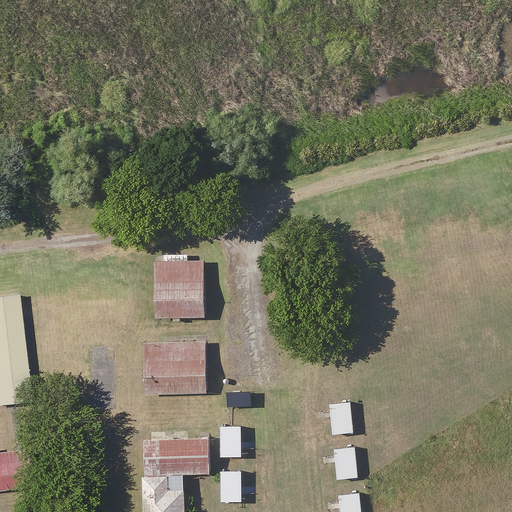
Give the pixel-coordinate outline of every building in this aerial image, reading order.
[(189,253),(164,252),(164,260),(158,260),(156,314),(204,315),(206,260),(189,259),(189,253)] [(0,403),(31,399),(18,291),(0,293),(0,403)] [(206,391),(206,342),(146,343),(147,391),(206,391)] [(184,511),(184,471),(210,471),(209,437),(144,438),(144,511),(184,511)] [(16,449),(0,450),(0,489),(19,488),(16,449)]
